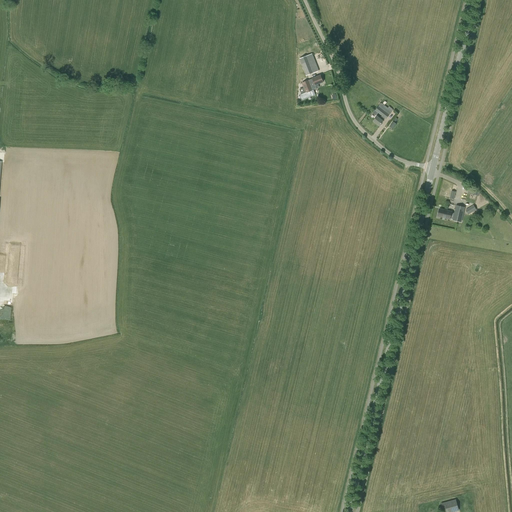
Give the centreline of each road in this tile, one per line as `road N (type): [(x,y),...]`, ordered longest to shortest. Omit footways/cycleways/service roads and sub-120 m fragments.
road 1 (secondary): [(350,511),(433,167)]
road 2 (unclassified): [(433,167),(391,156),(358,124),(304,0)]
road 3 (secondary): [(433,167),(473,0)]
